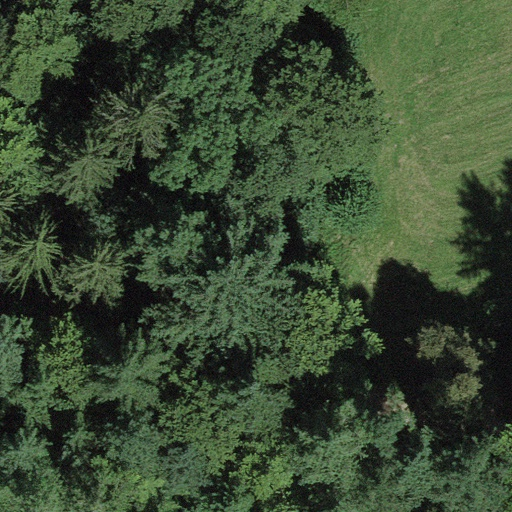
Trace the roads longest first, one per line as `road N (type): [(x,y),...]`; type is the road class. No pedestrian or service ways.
road 1 (track): [(511,429),(0,320)]
road 2 (track): [(362,397),(511,344)]
